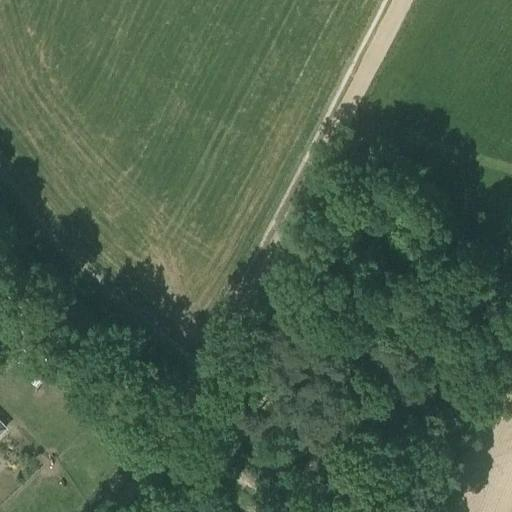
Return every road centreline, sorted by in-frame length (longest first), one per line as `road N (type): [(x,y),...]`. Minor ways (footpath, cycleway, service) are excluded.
road 1 (track): [(106,511),(178,427),(406,0)]
road 2 (track): [(285,511),(178,427)]
